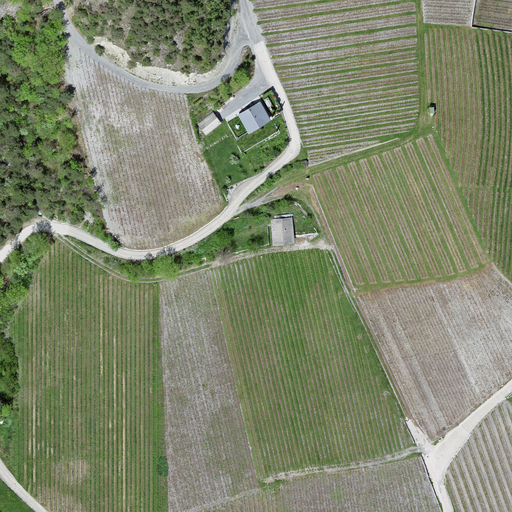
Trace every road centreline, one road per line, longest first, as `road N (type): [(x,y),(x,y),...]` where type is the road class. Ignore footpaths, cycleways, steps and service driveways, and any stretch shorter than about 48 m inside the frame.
road 1 (track): [(0,259),(37,224),(138,257),(195,240),(229,214),(295,149),(286,106),(247,22)]
road 2 (track): [(434,467),(311,208),(274,201),(229,214)]
road 3 (track): [(247,22),(224,75),(207,88),(167,91),(96,57),(57,0)]
road 4 (track): [(448,511),(434,467),(511,384)]
